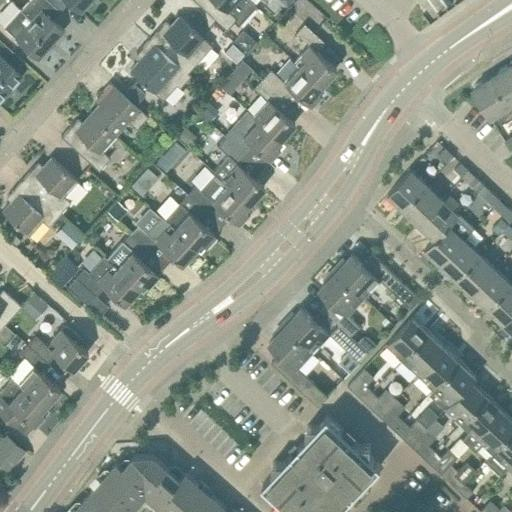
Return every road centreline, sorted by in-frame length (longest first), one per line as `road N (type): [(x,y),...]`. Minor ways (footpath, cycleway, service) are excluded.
road 1 (tertiary): [(199,320),(238,305),(286,266),(342,197),(360,149)]
road 2 (tertiary): [(360,149),(199,320)]
road 3 (residential): [(144,0),(0,158)]
road 4 (residential): [(125,386),(266,511)]
road 5 (residential): [(139,371),(0,247)]
road 6 (residential): [(335,392),(395,449),(396,468),(358,511)]
road 7 (tertiary): [(30,511),(125,386)]
road 8 (residential): [(511,180),(407,86)]
